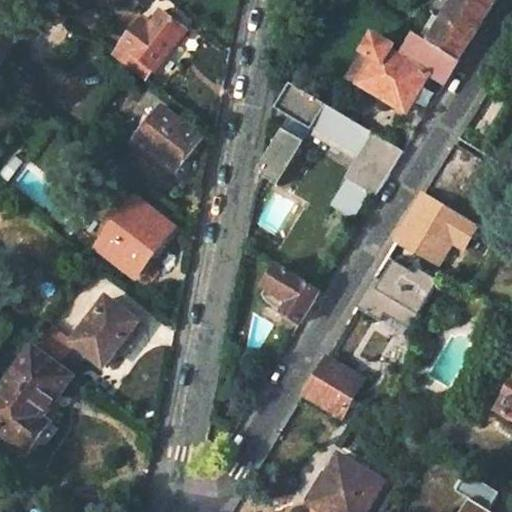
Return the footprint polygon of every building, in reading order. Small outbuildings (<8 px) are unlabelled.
[(104,17),(82,0),(67,19),(89,37),(104,17)] [(434,0),(427,13),(442,23),(430,42),(432,44),(458,60),(494,0),(434,0)] [(130,63),(148,78),(153,70),(155,72),(187,31),(162,11),(151,25),(142,19),(122,45),(135,56),(130,63)] [(377,36),(351,78),(407,112),(429,75),(443,84),(458,60),(432,44),(417,68),(402,58),(404,53),(377,36)] [(0,98),(11,85),(0,76),(0,98)] [(379,190),(403,151),(290,83),(275,109),(290,118),(257,172),(278,186),(312,130),(358,158),(365,162),(356,176),(379,190)] [(511,96),(480,150),(501,163),(511,144),(511,96)] [(161,106),(135,138),(174,170),(200,136),(161,106)] [(453,210),(482,160),(455,143),(425,192),(453,210)] [(375,197),(379,190),(356,176),(365,162),(358,158),(345,179),(348,181),(369,193),(375,197)] [(353,220),(369,193),(348,181),(332,207),(353,220)] [(463,249),(478,224),(453,210),(425,192),(396,241),(418,254),(421,248),(442,260),(452,243),(463,249)] [(137,200),(100,248),(136,276),(174,228),(137,200)] [(421,248),(418,254),(439,266),(442,260),(421,248)] [(387,256),(357,306),(380,320),(385,313),(410,329),(439,280),(419,268),(416,274),(387,256)] [(279,264),(265,288),(289,303),(282,313),(298,323),(319,289),(279,264)] [(109,300),(74,342),(104,366),(122,342),(128,346),(143,327),(109,300)] [(32,347),(0,391),(0,430),(29,452),(49,424),(42,418),(72,377),(32,347)] [(353,399),(364,380),(331,359),(320,378),(353,399)] [(308,397),(341,418),(353,399),(320,378),(308,397)] [(511,392),(501,411),(511,416),(511,392)] [(333,479),(317,508),(323,511),(363,511),(382,482),(338,457),(327,475),(333,479)] [(489,511),(471,501),(464,511),(489,511)]
